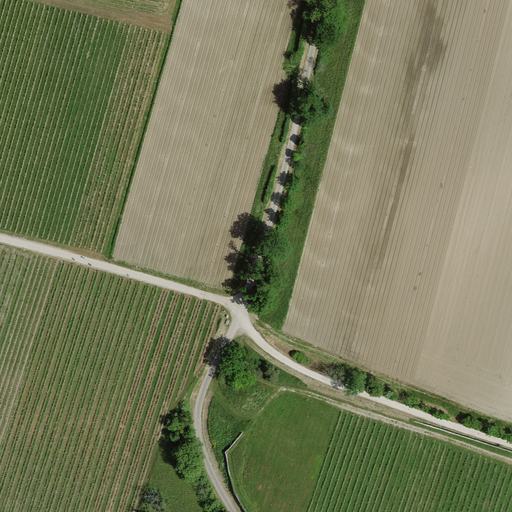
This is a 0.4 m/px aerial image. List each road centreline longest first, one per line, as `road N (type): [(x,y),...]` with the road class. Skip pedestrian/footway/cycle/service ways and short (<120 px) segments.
road 1 (track): [(255,511),(237,469),(262,402),(281,389),(511,460)]
road 2 (track): [(256,319),(272,312),(286,280),(355,0)]
road 3 (track): [(322,0),(285,172),(237,317)]
road 4 (track): [(237,317),(291,365),(511,444)]
road 5 (track): [(240,310),(297,347),(511,426)]
road 6 (track): [(0,238),(242,305)]
road 7 (track): [(237,317),(197,414),(203,451),(233,511)]
